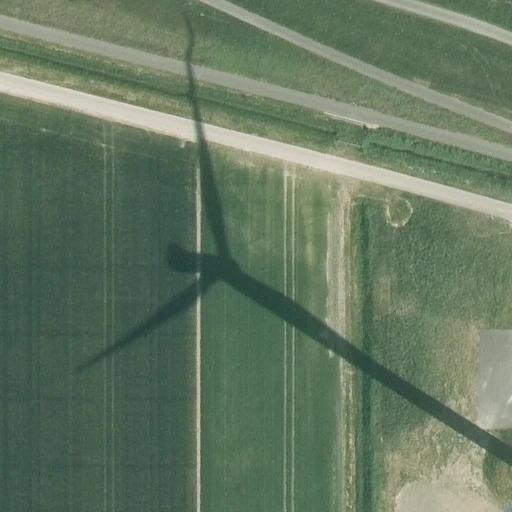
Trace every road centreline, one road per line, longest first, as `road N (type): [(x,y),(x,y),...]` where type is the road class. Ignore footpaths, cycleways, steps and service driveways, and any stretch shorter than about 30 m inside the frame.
road 1 (unclassified): [(511,159),(0,24)]
road 2 (track): [(209,0),(511,129)]
road 3 (track): [(511,41),(394,0)]
